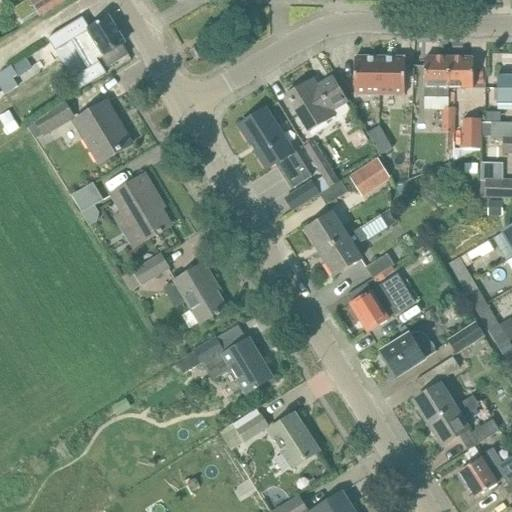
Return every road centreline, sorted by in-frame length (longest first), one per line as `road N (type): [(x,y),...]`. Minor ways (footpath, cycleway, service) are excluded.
road 1 (residential): [(428,511),(211,165),(184,106)]
road 2 (tertiary): [(184,106),(321,28),(511,25)]
road 3 (tertiary): [(184,106),(118,0)]
